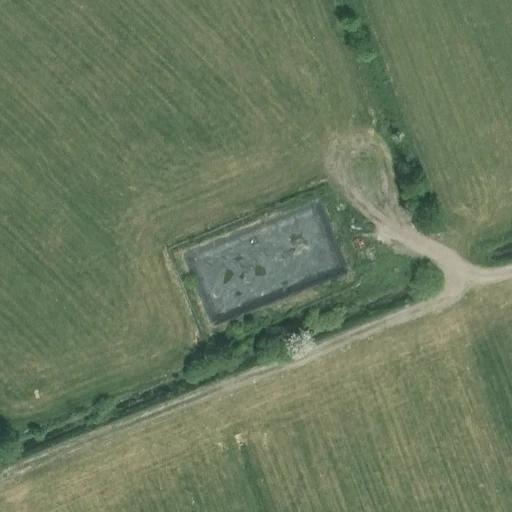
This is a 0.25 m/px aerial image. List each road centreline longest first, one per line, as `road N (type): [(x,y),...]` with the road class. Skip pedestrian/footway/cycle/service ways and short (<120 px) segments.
road 1 (track): [(468,272),(446,295),(0,477)]
road 2 (track): [(511,266),(468,272),(350,190)]
